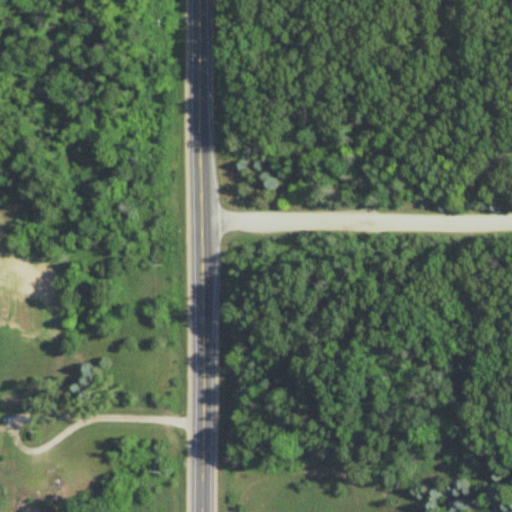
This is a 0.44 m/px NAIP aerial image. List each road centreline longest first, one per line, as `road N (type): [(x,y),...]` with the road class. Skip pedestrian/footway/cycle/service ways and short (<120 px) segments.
road 1 (tertiary): [(201,511),(198,0)]
road 2 (residential): [(200,223),(511,224)]
